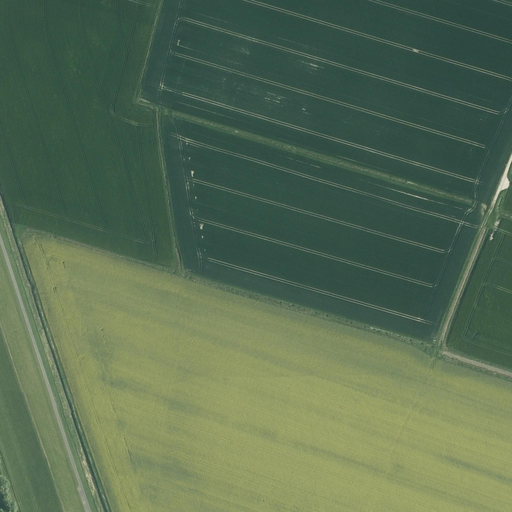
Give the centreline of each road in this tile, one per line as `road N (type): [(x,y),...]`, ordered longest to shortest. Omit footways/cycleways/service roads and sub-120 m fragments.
road 1 (track): [(92,511),(0,233)]
road 2 (track): [(432,359),(511,157)]
